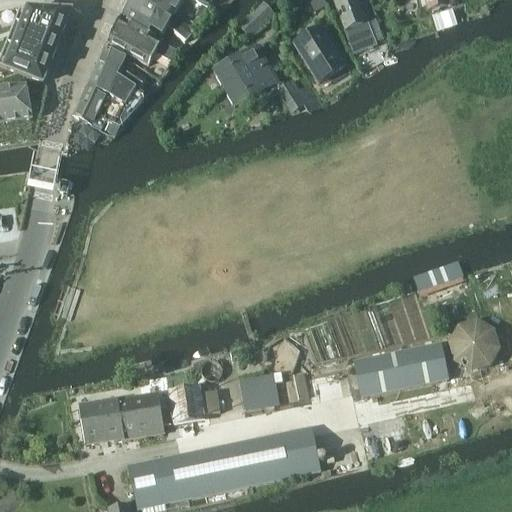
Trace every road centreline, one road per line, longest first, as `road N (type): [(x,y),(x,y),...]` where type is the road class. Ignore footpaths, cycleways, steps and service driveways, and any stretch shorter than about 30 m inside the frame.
road 1 (tertiary): [(0,339),(32,244),(60,112),(108,0)]
road 2 (track): [(353,413),(483,392),(511,378)]
